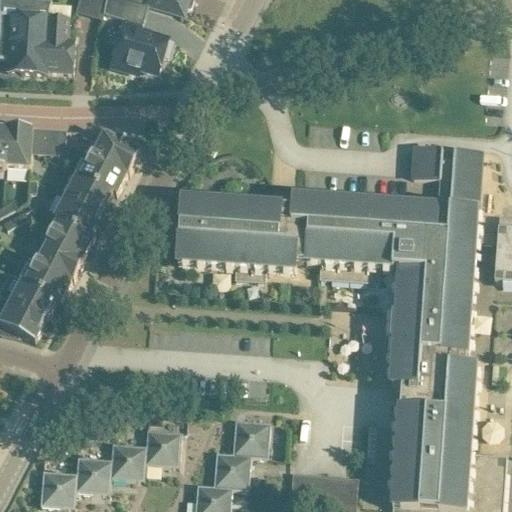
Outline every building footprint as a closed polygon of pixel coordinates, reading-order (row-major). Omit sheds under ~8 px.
[(144,30),(149,11),(144,9),(111,0),(109,0),(104,19),(126,25),(112,72),(128,77),(130,71),(159,80),(164,62),(169,63),(173,47),(169,46),(169,44),(136,34),(138,29),(144,30)] [(146,0),(144,9),(149,11),(185,22),(188,14),(192,13),(195,3),(183,0),(146,0)] [(48,79),(48,77),(50,43),(51,20),(51,19),(51,6),(50,6),(49,21),(2,18),(2,12),(1,12),(0,18),(0,21),(0,62),(9,63),(8,76),(48,79)] [(73,79),(75,59),(75,44),(67,44),(68,21),(51,20),(50,43),(48,77),(73,79)] [(31,174),(32,158),(34,134),(8,132),(8,134),(9,134),(6,172),(7,173),(31,174)] [(0,174),(7,175),(7,173),(6,172),(9,134),(8,134),(0,133),(0,174)] [(45,159),(47,135),(34,134),(32,158),(45,159)] [(59,160),(59,152),(58,151),(59,136),(47,135),(45,159),(59,160)] [(66,152),(67,136),(59,136),(58,151),(59,152),(66,152)] [(118,145),(106,139),(95,160),(95,161),(129,179),(128,180),(130,181),(142,158),(130,152),(132,148),(120,142),(118,145)] [(511,223),(500,223),(499,240),(477,238),(483,159),(416,154),(414,184),(440,186),(438,213),(397,210),(295,203),(294,213),(183,205),(179,270),(236,274),(236,286),(266,288),(267,276),(296,278),(297,268),(321,270),(320,285),(380,289),(381,274),(401,276),(398,319),(394,318),(392,345),(396,345),(393,391),(403,392),(401,413),(393,511),(505,511),(509,461),(472,459),(478,372),(468,372),(477,246),(498,248),(496,287),(511,288),(511,223)] [(117,201),(128,180),(129,179),(95,161),(95,160),(93,159),(82,181),(114,198),(114,199),(117,201)] [(82,181),(79,179),(67,201),(103,220),(114,199),(114,198),(82,181)] [(92,242),(92,240),(103,220),(67,201),(55,224),(59,226),(59,225),(92,242)] [(7,218),(17,212),(14,206),(3,211),(3,212),(7,218)] [(18,229),(29,223),(25,216),(15,222),(18,229)] [(9,235),(18,229),(15,222),(5,228),(9,235)] [(59,225),(59,226),(48,246),(51,247),(85,264),(96,242),(92,240),(92,242),(59,225)] [(75,287),(87,264),(85,264),(51,247),(39,268),(73,286),(75,287)] [(73,286),(39,268),(37,267),(27,287),(26,288),(59,305),(58,306),(62,307),(73,286)] [(47,327),(58,306),(59,305),(26,288),(27,287),(11,279),(0,299),(0,302),(11,308),(47,327)] [(36,348),(47,327),(11,308),(0,302),(0,339),(19,344),(21,340),(36,348)] [(268,463),(270,449),(271,429),(237,427),(234,460),(253,462),(268,463)] [(180,473),(183,439),(148,436),(147,453),(147,471),(180,473)] [(145,487),(147,471),(147,453),(114,450),(112,466),(112,484),(145,487)] [(253,462),(234,460),(218,459),(215,492),(233,494),(250,495),(253,462)] [(111,501),(112,484),(112,466),(79,464),(77,480),(77,498),(111,501)] [(44,511),(76,511),(77,498),(77,480),(44,477),(41,511),(44,511)] [(357,510),(357,481),(314,480),(313,509),(357,510)] [(256,496),(264,497),(264,489),(256,488),(256,496)] [(231,511),(233,494),(215,492),(198,491),(196,511),(231,511)]
